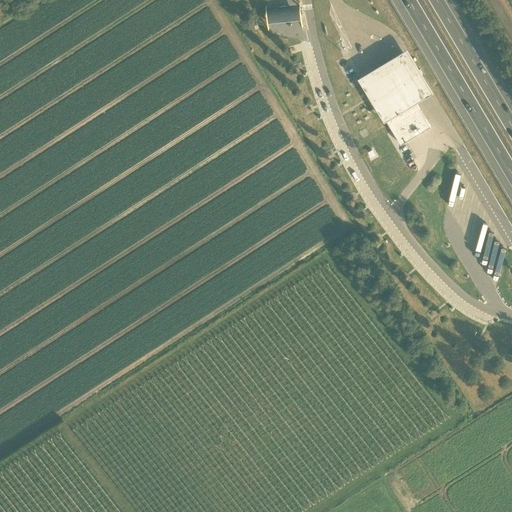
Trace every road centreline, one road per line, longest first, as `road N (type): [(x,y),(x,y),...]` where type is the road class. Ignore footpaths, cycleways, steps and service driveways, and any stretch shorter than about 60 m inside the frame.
road 1 (motorway): [(408,0),(511,173)]
road 2 (motorway): [(511,120),(440,0)]
